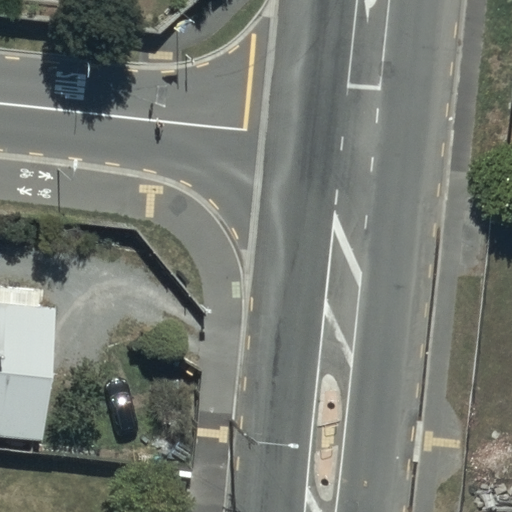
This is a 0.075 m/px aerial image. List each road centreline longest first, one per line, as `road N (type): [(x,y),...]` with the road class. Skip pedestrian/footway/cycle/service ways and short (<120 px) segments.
road 1 (tertiary): [(320,511),(360,143)]
road 2 (unclassified): [(0,102),(360,143)]
road 3 (tertiary): [(360,143),(376,0)]
